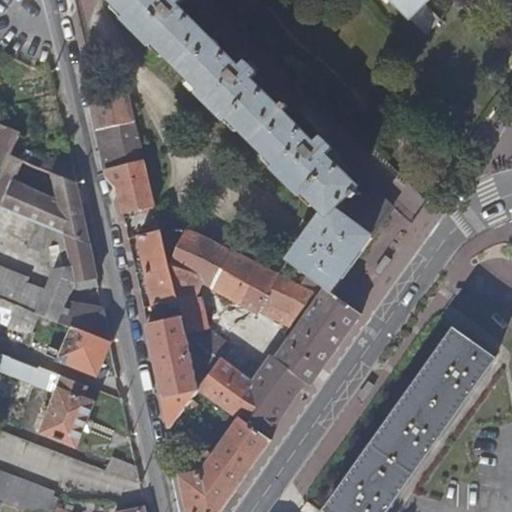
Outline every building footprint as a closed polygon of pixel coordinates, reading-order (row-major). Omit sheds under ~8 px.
[(324,287),(329,291),(394,205),(365,178),(359,186),(329,156),(333,151),(320,137),(315,142),(285,112),(288,108),(284,104),(281,107),(253,79),(258,74),(245,61),(240,67),(178,5),(183,0),(109,0),(126,17),(123,20),(151,48),(155,45),(200,91),(197,94),(226,122),(230,119),(275,166),(273,169),(301,197),(304,194),(323,213),(287,260),(324,287)] [(392,0),(425,32),(440,18),(424,2),(426,0),(392,0)] [(129,93),(88,102),(103,169),(118,189),(123,213),(155,206),(129,93)] [(0,207),(63,233),(90,244),(77,185),(51,173),(56,203),(11,184),(21,160),(9,154),(17,134),(0,125),(0,207)] [(77,185),(74,168),(46,157),(41,169),(51,173),(77,185)] [(36,227),(27,248),(39,252),(47,232),(36,227)] [(161,230),(139,235),(147,270),(169,264),(161,230)] [(361,314),(349,306),(329,291),(324,287),(318,296),(230,252),(223,248),(186,230),(169,265),(177,299),(181,315),(185,331),(212,351),(215,345),(201,332),(202,328),(205,328),(197,296),(192,295),(199,280),(240,303),(258,312),(264,301),(299,320),(273,356),(270,355),(251,381),(219,357),(198,388),(239,416),(267,436),(282,414),(304,382),(310,386),(361,314)] [(71,327),(111,343),(104,310),(67,304),(70,294),(74,283),(98,279),(90,244),(63,233),(70,266),(53,270),(48,284),(45,292),(26,284),(28,280),(0,269),(0,297),(39,314),(71,327)] [(225,243),(223,248),(230,252),(232,246),(225,243)] [(169,264),(147,270),(155,305),(177,299),(169,265),(169,264)] [(0,326),(30,338),(39,314),(0,297),(0,326)] [(163,400),(198,388),(185,331),(181,315),(147,324),(163,400)] [(97,377),(111,343),(71,327),(59,355),(53,353),(51,357),(57,359),(57,361),(97,377)] [(384,511),(494,359),(454,330),(323,511),(384,511)] [(22,363),(0,354),(0,372),(16,378),(22,363)] [(16,378),(32,385),(38,369),(22,363),(16,378)] [(84,397),(86,388),(38,369),(32,385),(54,393),(48,410),(46,409),(43,414),(46,415),(39,434),(77,449),(95,402),(84,397)] [(191,400),(198,388),(163,400),(170,431),(191,400)] [(170,431),(172,445),(198,405),(191,400),(170,431)] [(220,511),(272,439),(267,436),(239,416),(212,454),(208,451),(200,462),(205,465),(201,470),(179,475),(186,511),(220,511)] [(106,472),(141,486),(138,466),(112,457),(106,472)] [(0,502),(25,511),(51,511),(57,498),(50,499),(53,492),(0,471),(0,502)]
